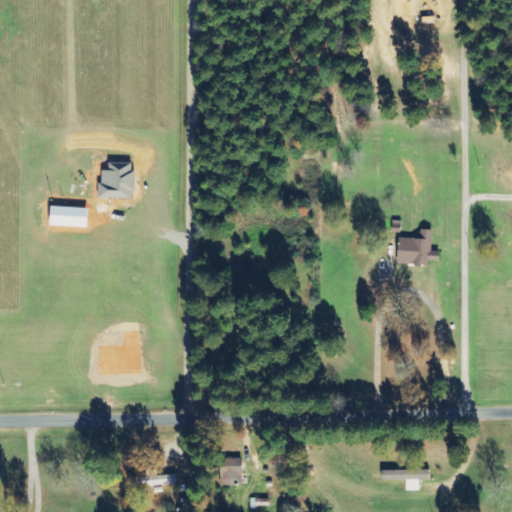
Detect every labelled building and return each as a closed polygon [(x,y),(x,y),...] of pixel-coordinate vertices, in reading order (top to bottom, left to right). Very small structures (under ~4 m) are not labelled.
[(399,264),(430,265),(430,261),(440,262),(440,251),(431,251),(432,231),(420,230),(420,239),(400,238),(399,264)] [(221,459),(221,484),(243,483),(243,459),(221,459)] [(129,478),(129,488),(139,488),(140,494),(148,494),(148,486),(177,485),(176,475),(158,476),(158,470),(147,471),(147,477),(129,478)] [(383,481),(407,480),(407,491),(420,491),(419,480),(430,480),(430,470),(382,471),(383,481)] [(267,499),(251,499),(251,507),(267,508),(267,499)]
